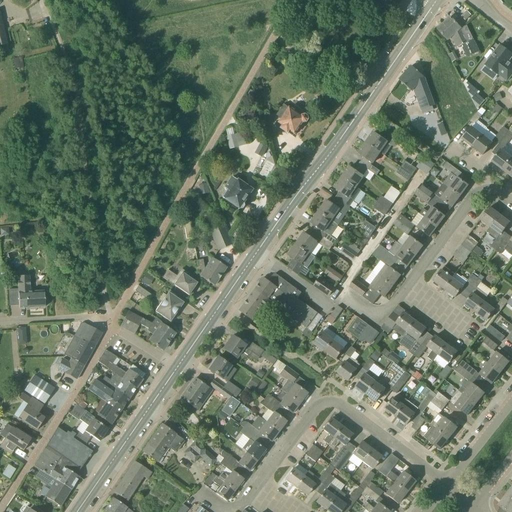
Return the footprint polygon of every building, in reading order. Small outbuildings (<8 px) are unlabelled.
[(479,51),(478,48),(474,39),(467,42),(460,29),(461,29),(451,18),(438,29),(447,40),(454,34),(457,40),(454,42),(456,48),(458,47),(461,55),(470,50),(473,55),(479,51)] [(498,74),(507,81),(511,74),(511,63),(509,61),(511,56),(511,54),(500,45),(484,64),(498,75),(498,74)] [(22,57),(13,59),(15,69),(24,68),(22,57)] [(434,110),(432,106),(434,106),(424,77),(412,66),(399,80),(412,91),(414,89),(421,110),(422,110),(423,114),(434,110)] [(264,75),(263,75),(258,72),(254,80),(259,82),(264,75)] [(500,93),(493,96),(496,102),(502,99),(500,93)] [(477,110),(485,101),(478,94),(472,100),(477,110)] [(288,133),(293,136),(303,122),(304,123),(307,122),(309,120),(308,117),(306,115),(303,115),(302,117),(290,108),(284,104),(278,113),(284,117),(280,123),(284,126),(282,128),(288,133)] [(477,112),(469,121),(475,125),(482,116),(477,112)] [(440,136),(447,133),(442,121),(436,123),(440,136)] [(472,148),(482,135),(472,127),(462,140),(472,148)] [(499,144),(508,131),(503,127),(493,140),(499,144)] [(511,128),(508,131),(499,144),(492,153),(496,157),(492,162),(502,170),(511,156),(511,150),(506,145),(511,137),(511,128)] [(390,145),(395,138),(387,132),(382,139),(373,132),(366,143),(380,153),(387,143),(390,145)] [(235,135),(227,137),(230,149),(238,147),(235,135)] [(492,143),(492,142),(482,135),(472,148),(483,155),(492,143)] [(262,157),(268,146),(261,143),(255,153),(262,157)] [(373,163),(380,153),(366,143),(359,154),(364,157),(359,164),(367,170),(376,176),(380,171),(371,165),(372,163),(373,163)] [(511,156),(502,170),(511,178),(511,156)] [(435,165),(435,164),(424,157),(417,168),(428,175),(435,165)] [(253,158),(249,168),(255,170),(259,161),(253,158)] [(405,161),(401,167),(413,175),(417,169),(405,161)] [(451,173),(443,184),(460,197),(468,186),(460,180),(464,175),(447,163),(444,167),(451,173)] [(363,176),(367,170),(359,164),(355,171),(350,167),(342,178),(356,187),(363,177),(363,176)] [(413,175),(401,167),(397,173),(409,181),(413,175)] [(435,177),(439,171),(434,168),(430,173),(435,177)] [(254,190),(239,180),(239,181),(233,177),(225,188),(229,191),(224,198),(238,208),(238,207),(241,209),(243,209),(245,206),(245,203),(254,190)] [(349,208),(354,201),(349,198),(356,187),(342,178),(335,188),(340,192),(335,199),(343,204),(346,206),(349,208)] [(206,182),(197,185),(201,195),(210,192),(206,182)] [(421,184),(418,189),(440,206),(443,201),(452,207),(460,197),(443,184),(435,194),(421,184)] [(377,202),(389,210),(393,204),(401,193),(392,187),(384,198),(381,196),(377,202)] [(436,210),(440,206),(418,189),(414,194),(428,204),(427,204),(432,207),(429,212),(424,209),(420,214),(438,227),(445,217),(436,210)] [(327,200),(318,212),(332,221),(339,210),(342,212),(346,206),(343,204),(335,199),(332,204),(327,200)] [(373,208),(376,210),(385,216),(389,210),(377,202),(373,208)] [(490,228),(500,215),(490,207),(480,220),(490,228)] [(336,240),(327,233),(324,232),(332,221),(318,212),(311,223),(316,226),(312,232),(333,245),(336,240)] [(438,227),(420,214),(419,213),(412,223),(400,215),(397,219),(412,230),(415,226),(430,237),(438,227)] [(187,239),(193,238),(188,214),(182,215),(187,239)] [(496,251),(508,235),(503,231),(510,223),(500,215),(490,228),(487,232),(496,239),(491,247),(496,251)] [(412,230),(397,219),(393,225),(408,235),(412,230)] [(360,228),(371,236),(377,228),(366,220),(360,228)] [(232,245),(223,226),(210,232),(218,251),(232,245)] [(8,228),(0,228),(0,231),(0,236),(9,235),(8,228)] [(304,233),(296,244),(309,253),(317,242),(329,251),(333,245),(312,232),(309,236),(304,233)] [(511,255),(511,238),(508,235),(496,251),(501,255),(505,249),(511,255)] [(461,246),(471,253),(478,243),(469,236),(461,246)] [(410,237),(403,247),(416,256),(423,246),(410,237)] [(380,245),(376,250),(395,264),(398,259),(408,267),(416,256),(403,247),(397,242),(389,252),(380,245)] [(315,257),(312,255),(309,253),(296,244),(288,255),(293,259),(287,268),(298,275),(304,266),(308,268),(315,257)] [(360,251),(352,245),(351,244),(348,248),(345,245),(341,251),(354,260),(358,254),(360,251)] [(467,258),(471,253),(461,246),(454,255),(464,263),(468,258),(467,258)] [(391,269),(395,264),(376,250),(373,255),(386,265),(378,276),(393,287),(401,276),(391,269)] [(226,268),(213,259),(205,271),(203,260),(197,261),(200,278),(202,278),(214,286),(226,268)] [(444,290),(453,278),(456,274),(445,266),(433,282),(444,290)] [(328,267),(324,273),(338,283),(343,277),(328,267)] [(163,278),(189,296),(190,295),(189,295),(191,293),(192,294),(197,288),(195,287),(197,283),(186,275),(188,273),(181,269),(177,276),(168,270),(163,278)] [(154,277),(146,273),(141,282),(149,287),(154,277)] [(455,298),(465,284),(468,280),(462,276),(461,277),(456,273),(456,274),(453,278),(444,290),(455,298)] [(307,328),(317,313),(297,298),(301,293),(276,274),(274,274),(268,282),(264,278),(251,296),(264,305),(263,306),(274,314),(279,308),(307,328)] [(468,280),(465,284),(470,288),(477,278),(476,278),(473,275),(472,274),(468,280)] [(19,308),(27,308),(45,307),(44,292),(30,292),(29,276),(18,277),(19,308)] [(385,298),(393,287),(378,276),(370,286),(374,289),(385,298)] [(329,296),(335,288),(320,277),(314,286),(329,296)] [(475,313),(484,302),(488,296),(477,288),(482,282),(477,278),(470,288),(475,291),(464,305),(475,313)] [(362,297),(368,289),(356,280),(350,288),(362,297)] [(134,291),(145,297),(148,292),(138,285),(134,291)] [(158,300),(162,303),(178,314),(182,308),(181,307),(183,304),(184,303),(176,298),(178,296),(170,290),(166,296),(162,293),(158,300)] [(150,301),(153,296),(148,293),(145,298),(150,301)] [(253,320),(263,306),(264,305),(251,296),(240,311),(253,320)] [(501,311),(507,303),(508,301),(503,298),(496,307),(501,311)] [(486,321),(494,310),(484,302),(475,313),(486,321)] [(178,314),(162,303),(155,312),(171,323),(171,322),(171,321),(173,318),(175,319),(178,314)] [(331,316),(336,319),(343,310),(338,306),(331,316)] [(152,324),(137,316),(128,311),(120,327),(135,334),(140,324),(148,329),(147,331),(154,335),(150,341),(163,351),(175,334),(162,325),(163,323),(156,318),(152,324)] [(415,321),(404,313),(400,318),(393,313),(381,329),(388,334),(392,329),(403,337),(415,321)] [(330,315),(326,321),(332,325),(336,319),(331,316),(330,315)] [(358,317),(352,325),(348,331),(358,338),(368,325),(358,317)] [(418,340),(425,331),(426,329),(415,321),(403,337),(401,340),(412,348),(409,352),(413,355),(421,345),(416,342),(418,340)] [(84,323),(78,333),(74,330),(74,322),(70,322),(70,334),(74,336),(78,338),(81,340),(82,339),(95,346),(102,333),(84,323)] [(364,340),(369,344),(378,332),(368,325),(358,338),(357,339),(362,343),(364,340)] [(501,342),(505,337),(490,325),(486,330),(501,342)] [(333,340),(323,332),(314,343),(325,351),(333,340)] [(421,346),(430,334),(429,334),(421,345),(413,355),(419,359),(426,350),(421,346)] [(71,359),(84,366),(95,346),(82,339),(81,340),(78,338),(74,336),(64,355),(71,359)] [(435,336),(427,347),(433,351),(428,358),(433,362),(434,361),(446,344),(435,336)] [(223,349),(236,358),(245,345),(232,337),(223,349)] [(494,351),(498,346),(487,337),(483,342),(494,351)] [(333,340),(325,351),(336,359),(344,348),(333,340)] [(252,343),(248,348),(260,356),(263,351),(252,343)] [(456,351),(452,348),(446,344),(434,361),(444,369),(440,375),(445,379),(452,369),(447,366),(449,363),(457,352),(456,351)] [(348,381),(357,370),(360,365),(350,358),(356,351),(352,347),(337,367),(340,369),(337,373),(348,381)] [(112,364),(117,357),(105,350),(98,362),(115,373),(114,374),(136,389),(143,380),(129,370),(126,374),(112,364)] [(376,350),(370,359),(374,362),(375,363),(382,354),(376,350)] [(488,363),(501,373),(509,363),(497,353),(488,363)] [(223,379),(227,382),(228,382),(236,370),(218,357),(209,370),(222,379),(223,379)] [(42,370),(55,371),(56,359),(44,358),(42,370)] [(84,366),(71,359),(69,363),(62,359),(57,369),(64,373),(76,380),(84,366)] [(370,359),(363,368),(367,372),(368,370),(373,364),(374,362),(370,359)] [(459,366),(473,377),(477,372),(463,361),(459,366)] [(390,368),(397,373),(387,387),(392,390),(406,372),(401,368),(394,363),(390,368)] [(488,363),(479,374),(492,384),(501,373),(488,363)] [(459,366),(455,371),(467,380),(458,391),(476,405),(485,394),(472,384),(469,382),(473,377),(459,366)] [(298,375),(296,374),(286,367),(280,375),(287,380),(292,384),(292,383),(298,375)] [(378,378),(368,370),(367,372),(356,387),(366,394),(375,382),(378,378)] [(406,372),(392,390),(397,394),(411,376),(406,372)] [(129,399),(136,389),(114,374),(110,380),(107,384),(129,399)] [(34,375),(24,391),(43,404),(54,388),(34,375)] [(107,384),(110,380),(105,377),(100,384),(95,381),(88,390),(92,392),(99,397),(100,395),(103,397),(104,395),(123,408),(129,399),(107,384)] [(260,381),(253,377),(247,387),(253,392),(260,381)] [(197,410),(211,390),(195,379),(181,398),(197,410)] [(213,380),(209,386),(229,400),(232,395),(223,388),(213,380)] [(307,394),(302,390),(294,384),(292,383),(292,384),(287,380),(280,390),(282,391),(287,394),(300,404),(307,394)] [(227,382),(223,388),(232,395),(236,397),(241,391),(240,390),(228,382),(227,382)] [(385,389),(375,382),(366,394),(376,402),(385,389)] [(300,404),(287,394),(282,391),(277,398),(282,401),(279,405),(292,414),(300,404)] [(476,405),(458,391),(450,401),(455,405),(455,406),(468,416),(476,405)] [(439,392),(435,397),(446,406),(449,401),(439,392)] [(22,419),(21,420),(37,431),(45,419),(38,414),(43,406),(31,398),(31,399),(23,393),(19,399),(27,404),(26,407),(19,418),(22,419)] [(111,425),(123,408),(104,395),(103,397),(100,395),(99,397),(101,399),(97,405),(102,409),(97,416),(111,425)] [(274,407),(277,402),(278,402),(268,395),(265,400),(274,407)] [(402,397),(399,402),(393,398),(385,409),(396,417),(408,401),(402,397)] [(442,411),(446,406),(435,397),(431,402),(442,411)] [(232,410),(237,401),(231,398),(226,407),(232,410)] [(418,409),(418,410),(423,413),(427,407),(431,402),(431,401),(426,398),(418,409)] [(271,412),(274,407),(265,400),(261,405),(268,410),(271,412)] [(415,414),(418,410),(418,409),(408,401),(396,417),(407,425),(410,421),(415,414)] [(273,411),(282,419),(286,413),(277,406),(273,411)] [(415,414),(410,421),(414,424),(420,417),(422,414),(423,413),(418,410),(415,414)] [(95,418),(85,411),(79,419),(82,421),(76,431),(78,432),(76,433),(88,441),(91,436),(99,442),(108,429),(94,420),(95,418)] [(221,412),(217,418),(223,422),(227,416),(221,412)] [(274,413),(273,413),(266,423),(279,432),(286,422),(274,413)] [(457,428),(439,414),(438,413),(430,424),(432,426),(449,439),(457,428)] [(271,442),(279,432),(266,423),(258,416),(251,426),(257,430),(259,432),(259,433),(271,442)] [(425,420),(420,417),(414,424),(412,428),(417,432),(425,420)] [(323,441),(328,445),(342,427),(331,419),(323,430),(328,434),(323,441)] [(247,423),(244,428),(253,435),(257,430),(251,426),(247,423)] [(174,452),(176,450),(178,451),(185,442),(183,440),(176,435),(162,425),(143,452),(156,462),(167,447),(174,452)] [(432,426),(424,437),(440,450),(449,439),(432,426)] [(31,439),(16,429),(15,429),(12,427),(5,439),(0,446),(0,447),(11,455),(16,447),(23,451),(31,439)] [(342,427),(328,445),(328,446),(333,450),(339,442),(344,446),(353,435),(342,427)] [(57,428),(46,446),(80,469),(93,452),(84,446),(88,441),(76,433),(73,438),(57,428)] [(250,440),(250,439),(253,435),(244,428),(240,433),(250,440)] [(254,442),(250,439),(250,440),(242,450),(246,453),(257,461),(265,450),(254,442)] [(195,463),(206,449),(194,440),(183,454),(195,463)] [(362,442),(356,449),(352,455),(362,462),(372,449),(362,442)] [(319,457),(323,453),(313,445),(309,450),(319,457)] [(40,470),(52,478),(56,480),(71,490),(79,477),(76,475),(80,469),(46,446),(42,453),(34,466),(40,470)] [(382,457),(372,449),(362,462),(372,470),(382,457)] [(315,462),(319,457),(309,450),(306,455),(315,462)] [(346,453),(341,450),(329,465),(334,469),(346,453)] [(233,466),(236,461),(223,451),(221,453),(222,458),(223,459),(233,466)] [(249,472),(257,461),(246,453),(238,464),(249,472)] [(339,473),(351,457),(346,453),(334,469),(339,473)] [(229,471),(233,466),(223,459),(220,464),(229,471)] [(378,471),(394,483),(406,493),(415,482),(402,472),(398,478),(390,472),(394,466),(386,460),(378,471)] [(153,474),(134,462),(114,493),(127,501),(142,478),(148,482),(153,474)] [(7,464),(2,475),(10,478),(15,468),(7,464)] [(329,465),(318,481),(323,484),(330,475),(334,469),(329,465)] [(285,480),(296,488),(304,477),(293,469),(285,480)] [(52,478),(40,470),(36,476),(49,484),(52,478)] [(308,471),(304,477),(296,488),(307,496),(315,485),(309,481),(313,475),(308,471)] [(243,480),(239,477),(232,472),(228,477),(222,473),(218,478),(235,491),(243,480)] [(368,485),(375,475),(370,472),(363,481),(368,485)] [(235,491),(218,478),(211,473),(204,483),(209,486),(213,482),(220,488),(216,493),(227,502),(235,491)] [(323,484),(316,492),(321,496),(316,503),(326,510),(340,492),(330,484),(335,478),(330,475),(323,484)] [(61,507),(67,497),(71,490),(56,480),(45,497),(61,507)] [(398,504),(406,493),(394,483),(385,494),(398,504)] [(379,497),(383,492),(372,484),(368,489),(379,497)] [(347,511),(348,511),(361,494),(363,491),(358,487),(347,503),(345,505),(341,502),(346,496),(340,492),(326,510),(327,511),(347,511)] [(379,497),(368,489),(366,487),(363,491),(361,494),(364,497),(366,495),(375,502),(379,497)] [(507,511),(511,511),(511,498),(507,495),(499,505),(507,511)] [(123,511),(127,508),(113,498),(103,511),(123,511)] [(361,507),(365,510),(368,511),(388,511),(378,504),(374,509),(365,502),(361,507)]
